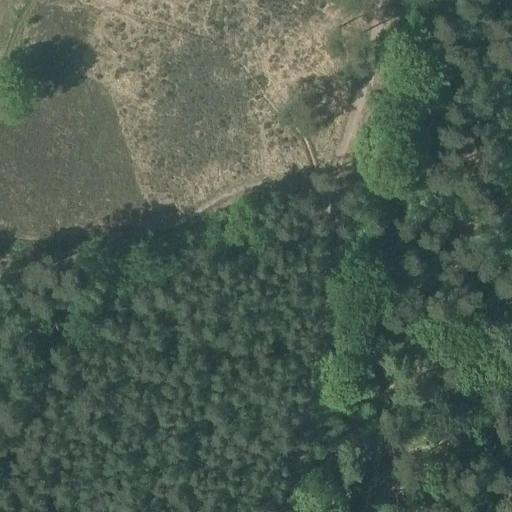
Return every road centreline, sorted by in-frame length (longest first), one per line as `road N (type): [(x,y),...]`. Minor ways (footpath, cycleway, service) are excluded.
road 1 (unknown): [(385,0),(366,284),(321,511)]
road 2 (track): [(366,284),(410,273),(461,0)]
